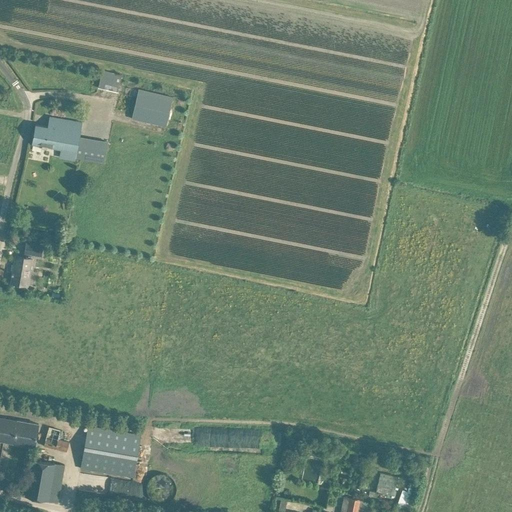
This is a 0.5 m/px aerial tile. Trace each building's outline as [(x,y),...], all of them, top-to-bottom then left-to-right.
[(121,75),(102,70),(98,88),(117,92),(121,75)] [(138,89),(132,119),(166,127),(173,97),(138,89)] [(82,122),(59,118),(49,117),(47,127),(35,124),(32,144),(77,152),(76,158),(104,163),(109,142),(80,138),(82,122)] [(25,253),(35,255),(41,256),(42,246),(26,244),(25,253)] [(27,285),(32,259),(16,256),(11,283),(27,285)] [(0,416),(0,439),(35,446),(39,423),(0,416)] [(141,435),(88,425),(81,468),(133,478),(141,435)] [(49,427),(44,446),(66,452),(69,442),(58,439),(60,430),(49,427)] [(65,465),(32,459),(25,495),(58,501),(65,465)] [(398,477),(380,472),(376,491),(394,495),(398,477)] [(357,511),(360,500),(349,498),(346,511),(357,511)]
